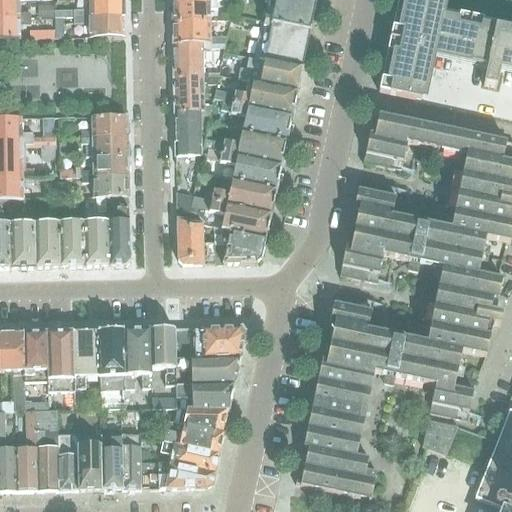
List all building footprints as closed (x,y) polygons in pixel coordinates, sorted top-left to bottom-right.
[(31,13),(21,13),(20,0),(0,0),(0,19),(31,19),(31,13)] [(64,19),(74,19),(80,19),(126,18),(125,0),(89,0),(90,10),(55,11),(56,19),(64,19)] [(316,0),(276,0),(272,24),(310,33),(316,0)] [(414,101),(435,0),(397,0),(378,93),(414,101)] [(173,23),(211,23),(211,10),(217,10),(217,1),(173,2),(173,23)] [(511,26),(444,13),(436,49),(511,64),(511,26)] [(90,25),(90,38),(126,38),(126,18),(80,19),(74,19),(74,25),(90,25)] [(22,26),(31,26),(31,19),(0,19),(0,40),(22,40),(22,26)] [(56,19),(56,29),(56,39),(64,39),(64,19),(56,19)] [(173,45),(204,45),(226,44),(228,37),(212,38),(211,23),(173,23),(173,45)] [(302,70),(310,33),(272,24),(264,62),(265,62),(302,70)] [(30,40),(56,39),(56,29),(30,30),(30,40)] [(174,80),(205,79),(204,45),(173,45),(174,80)] [(297,93),(302,70),(265,62),(262,75),(240,70),(238,81),(253,84),(297,93)] [(501,73),(491,71),(487,86),(497,88),(501,73)] [(175,114),(202,113),(205,113),(205,79),(174,80),(175,114)] [(250,98),(216,90),(214,101),(223,103),(292,118),(297,93),(253,84),(250,98)] [(286,142),(292,118),(223,103),(221,112),(231,114),(231,116),(246,119),(243,133),(286,142)] [(176,158),(203,157),(202,113),(175,114),(176,158)] [(511,164),(501,162),(504,144),(374,117),(363,165),(400,173),(405,145),(465,157),(450,231),(390,218),(396,189),(360,181),(352,220),(356,221),(352,240),(348,239),(340,278),(377,286),(383,258),(441,270),(426,344),(367,332),(373,303),(336,295),(328,334),(332,335),(328,354),(324,353),(313,401),(361,410),(364,393),(369,394),(373,375),(434,388),(428,416),(466,424),(473,393),(454,389),(461,354),(485,359),(492,326),(499,327),(501,315),(495,314),(501,281),(477,276),(484,240),(509,245),(511,230),(511,164)] [(82,139),(128,138),(128,118),(92,119),(92,133),(82,134),(82,139)] [(0,140),(34,140),(34,135),(23,135),(23,120),(0,120),(0,140)] [(59,120),(59,132),(68,132),(68,120),(59,120)] [(53,129),(42,129),(42,138),(53,138),(53,129)] [(225,143),(222,154),(281,167),(286,142),(243,133),(240,147),(225,143)] [(92,159),(129,158),(128,138),(82,139),(83,145),(92,145),(92,159)] [(44,160),(56,159),(56,140),(34,140),(0,140),(0,160),(24,160),(23,146),(34,146),(34,150),(44,150),(44,160)] [(211,152),(208,162),(236,168),(233,182),(276,191),(281,167),(222,154),(211,152)] [(93,173),(83,173),(83,170),(61,170),(61,179),(83,179),(129,178),(129,158),(92,159),(93,173)] [(0,180),(35,179),(35,174),(24,174),(24,160),(0,160),(0,180)] [(129,178),(83,179),(83,184),(93,184),(94,199),(129,198),(129,178)] [(35,179),(0,180),(0,200),(25,200),(25,186),(35,186),(35,179)] [(214,192),(212,202),(271,215),(276,191),(233,182),(230,195),(214,192)] [(59,183),(59,199),(71,199),(71,183),(59,183)] [(188,223),(191,209),(193,199),(177,196),(177,220),(188,223)] [(271,215),(212,202),(193,198),(193,199),(191,209),(225,216),(222,230),(266,239),(271,215)] [(129,207),(117,207),(118,225),(109,225),(110,268),(125,268),(125,269),(131,264),(129,207)] [(1,227),(1,213),(0,212),(0,270),(11,270),(10,227),(1,227)] [(11,270),(35,270),(35,226),(34,216),(19,217),(19,223),(10,224),(10,227),(11,270)] [(215,266),(214,245),(203,245),(203,226),(188,223),(177,220),(178,262),(183,267),(203,267),(203,266),(215,266)] [(109,225),(109,221),(99,222),(100,225),(84,225),(84,269),(110,268),(109,225)] [(84,269),(84,225),(69,226),(69,222),(59,223),(60,269),(84,269)] [(35,226),(35,270),(60,269),(59,223),(50,223),(51,226),(35,226)] [(215,266),(215,267),(255,266),(256,266),(261,262),(263,249),(264,249),(266,239),(222,230),(214,229),(214,245),(215,266)] [(175,331),(175,361),(192,361),(240,360),(245,336),(246,335),(241,329),(241,330),(175,331)] [(142,390),(152,390),(152,371),(151,331),(124,332),(125,378),(125,390),(134,390),(134,377),(142,377),(142,390)] [(176,386),(176,370),(175,361),(175,331),(151,331),(152,371),(165,370),(166,386),(176,386)] [(125,378),(124,332),(98,333),(99,377),(99,378),(125,378)] [(75,393),(75,378),(74,333),(46,334),(47,384),(47,394),(75,393)] [(75,378),(99,377),(98,333),(74,333),(75,378)] [(24,385),(23,334),(15,334),(15,335),(0,334),(0,349),(0,374),(13,373),(14,414),(25,414),(24,385)] [(47,384),(46,334),(23,334),(24,385),(47,384)] [(192,361),(192,386),(234,385),(238,370),(240,360),(192,361)] [(176,387),(177,410),(193,411),(229,412),(234,385),(192,386),(176,387)] [(176,399),(167,399),(167,410),(176,410),(176,399)] [(48,405),(32,405),(32,414),(36,413),(47,413),(48,413),(48,405)] [(370,502),(376,474),(366,471),(368,459),(356,456),(360,438),(355,437),(359,419),(312,409),(302,457),(306,458),(302,477),(298,476),(295,486),(370,502)] [(224,435),(229,412),(193,411),(177,410),(174,425),(224,435)] [(37,494),(58,493),(57,437),(57,413),(48,413),(47,413),(36,413),(37,430),(37,494)] [(511,511),(511,413),(510,413),(485,476),(476,499),(503,510),(502,511),(511,511)] [(6,448),(6,415),(0,415),(0,494),(16,494),(16,451),(16,448),(6,448)] [(429,420),(423,448),(446,456),(458,427),(429,420)] [(224,435),(174,425),(168,423),(164,443),(178,446),(219,455),(224,435)] [(16,451),(16,494),(37,494),(37,430),(27,430),(28,450),(16,451)] [(78,437),(57,437),(58,493),(79,493),(78,453),(78,447),(78,437)] [(102,437),(86,437),(86,447),(78,447),(78,453),(79,493),(103,492),(102,437)] [(122,437),(102,437),(103,492),(123,492),(122,437)] [(122,437),(123,492),(141,492),(141,466),(140,437),(122,437)] [(215,474),(219,455),(178,446),(164,443),(162,454),(176,457),(174,466),(215,474)] [(206,491),(213,487),(213,486),(215,474),(174,466),(172,466),(141,466),(141,492),(206,491)]
